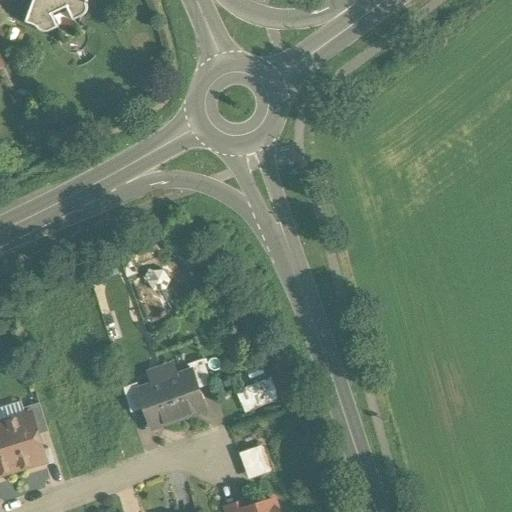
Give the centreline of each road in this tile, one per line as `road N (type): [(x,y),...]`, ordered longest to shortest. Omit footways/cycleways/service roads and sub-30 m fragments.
road 1 (tertiary): [(290,253),(377,511)]
road 2 (residential): [(43,511),(202,455)]
road 3 (secondary): [(117,174),(147,185),(204,185),(268,224)]
road 4 (secondary): [(365,16),(282,20),(230,0)]
road 5 (secondary): [(0,232),(117,174)]
